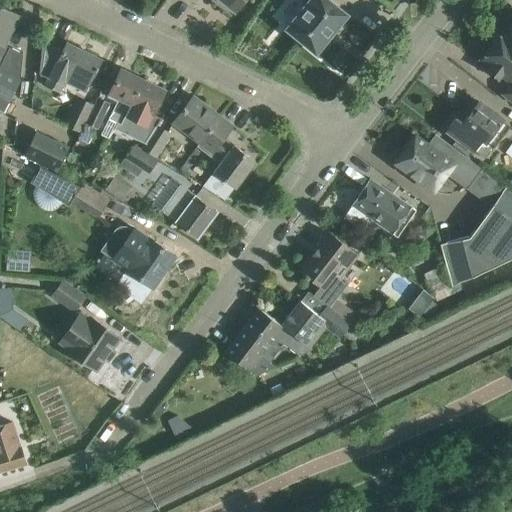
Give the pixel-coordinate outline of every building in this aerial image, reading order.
[(222,0),(235,9),(241,0),(222,0)] [(307,0),(308,0),(285,28),(316,53),(347,14),(330,0),(307,0)] [(0,110),(3,112),(20,79),(23,52),(20,52),(5,44),(19,15),(3,7),(4,5),(0,3),(0,110)] [(511,37),(506,32),(503,30),(481,59),(491,66),(487,70),(497,78),(501,73),(511,81),(502,92),(511,99),(511,37)] [(43,41),(39,74),(48,78),(45,85),(60,92),(67,80),(83,89),(86,87),(92,76),(93,77),(102,59),(66,41),(62,50),(43,41)] [(118,100),(110,116),(123,122),(144,79),(121,68),(108,95),(118,100)] [(144,79),(123,122),(137,129),(130,138),(136,142),(143,147),(158,123),(149,118),(151,115),(151,116),(164,89),(144,79)] [(193,95),(174,121),(200,140),(219,115),(193,95)] [(77,97),(64,124),(81,132),(94,105),(77,97)] [(86,122),(86,123),(97,128),(109,103),(98,97),(86,122)] [(493,147),(510,125),(502,119),(503,119),(478,101),(462,122),(456,117),(449,127),(448,126),(446,129),(457,137),(454,142),(453,142),(452,143),(467,155),(468,153),(472,148),(474,150),(474,149),(484,158),(493,147)] [(219,115),(200,140),(224,158),(214,172),(215,172),(205,185),(225,198),(234,187),(235,187),(255,160),(234,144),(233,146),(222,138),(232,125),(219,115)] [(143,147),(157,155),(172,129),(158,123),(143,147)] [(24,155),(48,166),(57,171),(69,147),(36,131),(24,155)] [(481,169),(435,133),(427,143),(415,134),(404,149),(401,146),(394,155),(397,158),(394,161),(433,190),(446,173),(467,188),(481,169)] [(127,158),(132,161),(137,165),(149,172),(157,160),(134,145),(126,157),(127,158)] [(133,172),(137,165),(132,161),(127,158),(123,165),(133,172)] [(41,164),(30,182),(37,185),(35,187),(35,189),(34,191),(34,193),(34,196),(34,198),(35,200),(36,202),(37,204),(39,206),(40,207),(42,208),(44,209),(46,210),(49,210),(51,210),(53,210),(55,210),(57,209),(59,208),(61,206),(62,204),(64,202),(69,206),(71,202),(71,201),(76,193),(78,189),(82,184),(62,174),(41,164)] [(115,195),(124,183),(115,177),(106,189),(115,195)] [(352,206),(345,217),(359,227),(367,216),(397,237),(416,209),(371,178),(370,178),(352,205),(352,206)] [(197,237),(217,211),(181,184),(162,211),(197,237)] [(511,191),(505,186),(484,215),(469,235),(441,243),(453,285),(511,257),(511,191)] [(78,189),(76,193),(71,201),(95,216),(98,217),(105,204),(78,189)] [(133,231),(127,227),(126,226),(125,226),(123,225),(121,225),(120,226),(118,227),(117,228),(102,248),(128,266),(126,269),(152,287),(175,255),(149,237),(136,228),(133,231)] [(321,285),(313,294),(329,306),(347,284),(339,277),(357,254),(328,231),(299,269),(305,273),(304,275),(307,278),(309,276),(321,285)] [(8,251),(7,271),(27,272),(28,252),(8,251)] [(443,264),(425,274),(434,293),(453,283),(443,264)] [(75,310),(85,296),(63,280),(53,294),(75,310)] [(16,312),(16,286),(0,285),(0,294),(0,322),(28,322),(28,312),(16,312)] [(423,289),(408,308),(419,317),(423,312),(428,315),(436,305),(431,301),(434,298),(423,289)] [(301,300),(281,324),(293,336),(304,345),(320,324),(338,338),(349,324),(325,306),(319,314),(301,300)] [(340,315),(358,329),(364,320),(346,306),(340,315)] [(293,336),(281,324),(260,308),(226,351),(257,375),(274,367),(269,363),(284,344),(299,356),(311,350),(304,345),(293,336)] [(110,347),(112,344),(118,336),(90,316),(87,319),(79,314),(58,343),(95,369),(102,358),(107,361),(115,350),(110,347)] [(18,331),(0,328),(0,350),(16,352),(18,331)] [(0,471),(26,463),(13,424),(0,428),(0,471)]
